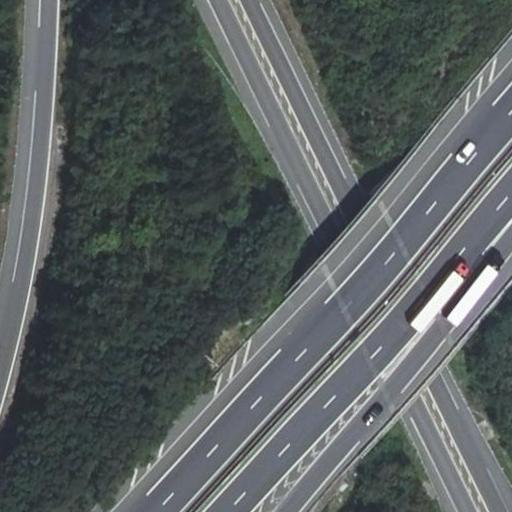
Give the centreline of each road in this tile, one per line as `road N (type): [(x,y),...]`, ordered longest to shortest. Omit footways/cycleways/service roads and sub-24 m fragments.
road 1 (motorway): [(498,511),(250,0)]
road 2 (motorway): [(218,0),(466,511)]
road 3 (motorway): [(511,106),(155,511)]
road 4 (motorway): [(228,511),(511,185)]
road 5 (motorway): [(287,511),(508,236),(511,201)]
road 6 (motorway): [(45,0),(39,147),(0,366)]
